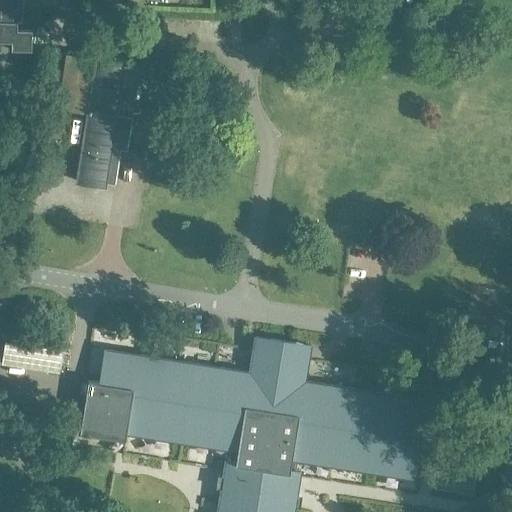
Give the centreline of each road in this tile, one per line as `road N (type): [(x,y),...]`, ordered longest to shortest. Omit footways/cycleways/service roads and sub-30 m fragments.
road 1 (residential): [(364,329),(380,212),(478,223),(468,371)]
road 2 (residential): [(245,308),(268,138),(245,77),(252,56)]
road 3 (residential): [(252,56),(62,40),(61,0)]
road 4 (residential): [(0,370),(76,382),(92,285)]
road 5 (residential): [(245,308),(92,285)]
road 6 (residential): [(364,329),(245,308)]
